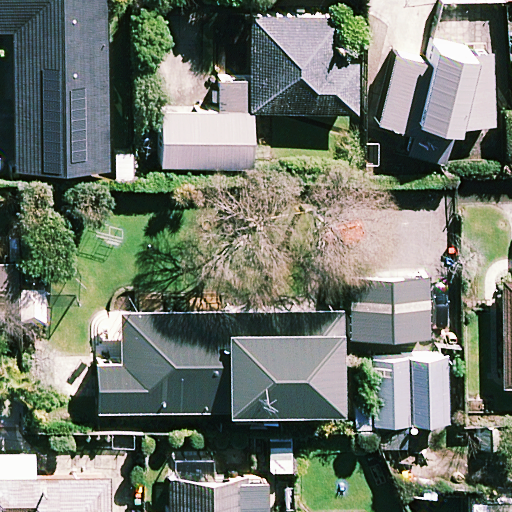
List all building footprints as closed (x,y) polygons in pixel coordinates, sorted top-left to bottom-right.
[(12,162),(106,161),(105,0),(0,0),(0,24),(12,24),(12,162)] [(336,6),(255,4),(253,75),(219,74),(218,101),(356,104),(357,51),(335,51),(336,6)] [(490,43),(383,38),(380,124),(411,126),(410,152),(448,153),(450,118),(487,119),(490,43)] [(252,107),(160,103),(158,159),(249,163),(252,107)] [(0,313),(21,313),(20,260),(0,259),(0,313)] [(449,309),(449,267),(348,267),(348,331),(427,331),(427,309),(449,309)] [(511,380),(511,272),(500,273),(500,380),(511,380)] [(338,396),(336,298),(120,304),(121,356),(92,357),(94,403),(338,396)] [(447,415),(444,349),(371,351),(374,444),(405,443),(404,416),(447,415)] [(42,447),(0,447),(0,511),(108,511),(109,472),(42,472),(42,447)] [(267,511),(267,471),(167,472),(167,511),(267,511)] [(511,511),(511,495),(471,496),(470,511),(511,511)]
